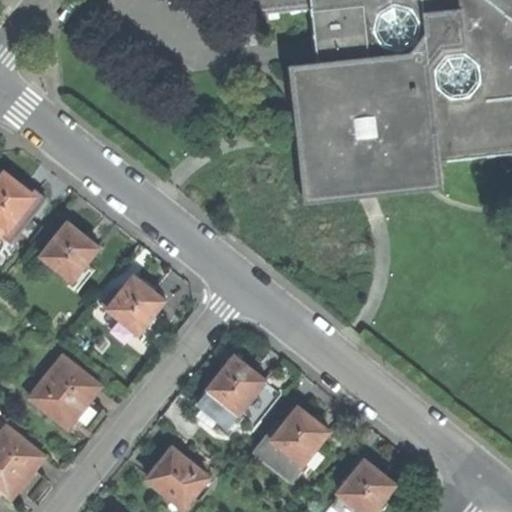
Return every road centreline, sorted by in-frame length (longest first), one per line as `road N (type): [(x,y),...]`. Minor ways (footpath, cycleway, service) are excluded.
road 1 (residential): [(485,477),(239,280)]
road 2 (residential): [(239,280),(0,92)]
road 3 (residential): [(239,280),(56,511)]
